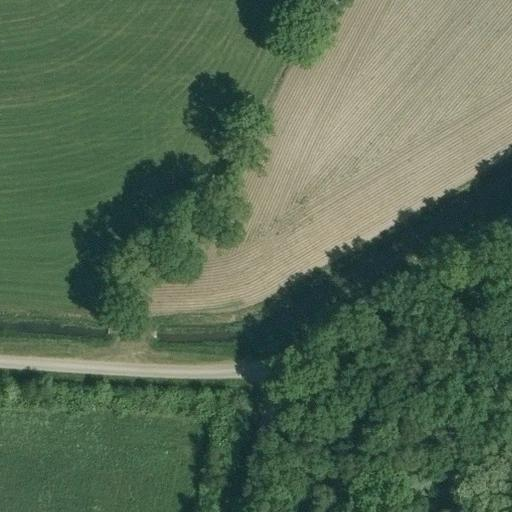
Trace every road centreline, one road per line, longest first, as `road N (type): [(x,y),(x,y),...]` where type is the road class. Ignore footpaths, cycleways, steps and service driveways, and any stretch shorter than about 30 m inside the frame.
road 1 (unclassified): [(0,361),(283,372)]
road 2 (unclassified): [(283,372),(302,349),(511,219)]
road 3 (unclassified): [(245,511),(283,372)]
